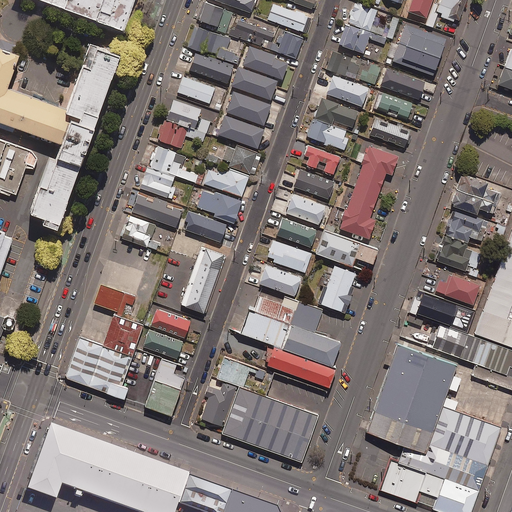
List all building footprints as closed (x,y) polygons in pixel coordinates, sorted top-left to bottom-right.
[(43,0),(128,31),(139,0),(43,0)] [(247,0),(214,0),(237,8),(237,10),(253,15),(256,8),(246,5),(247,0)] [(431,0),(411,0),(408,11),(425,17),(431,0)] [(459,18),(465,0),(440,0),(439,4),(434,2),(425,24),(433,27),(438,15),(453,21),(454,17),(459,18)] [(346,23),(384,37),(386,30),(371,25),(377,10),(354,1),(346,23)] [(204,2),(198,19),(215,26),(214,29),(224,33),(232,13),(204,2)] [(311,17),(273,3),(267,19),(306,32),(311,17)] [(393,39),(399,19),(392,17),(387,37),(393,39)] [(249,41),(254,26),(237,20),(231,35),(249,41)] [(384,37),(346,23),(338,44),(363,53),(368,38),(383,43),(385,37),(384,37)] [(445,38),(405,24),(392,60),(432,74),(445,38)] [(270,48),(272,42),(270,41),(273,33),(254,26),(249,41),(270,48)] [(239,55),(226,50),(230,38),(194,27),(188,46),(201,51),(202,48),(217,53),(216,57),(236,64),(239,55)] [(272,42),(270,48),(295,57),(302,38),(285,31),(283,37),(278,35),(275,43),(272,42)] [(0,119),(69,144),(63,162),(54,158),(38,201),(34,214),(50,220),(48,225),(63,230),(125,55),(95,44),(72,109),(11,88),(23,55),(16,53),(19,45),(2,39),(0,43),(0,119)] [(274,55),(249,45),(242,64),(281,79),(287,63),(273,57),(274,55)] [(511,51),(501,83),(511,86),(511,51)] [(350,58),(332,52),(327,69),(355,78),(359,65),(349,61),(350,58)] [(232,66),(195,53),(189,69),(226,82),(232,66)] [(380,67),(363,62),(358,78),(374,83),(380,67)] [(276,80),(237,66),(230,85),(270,99),(276,80)] [(424,82),(386,68),(380,84),(418,98),(424,82)] [(367,88),(332,75),(326,93),(361,105),(367,88)] [(214,88),(183,77),(178,92),(209,103),(214,88)] [(270,104),(233,90),(226,111),(263,124),(270,104)] [(415,107),(381,95),(376,109),(410,121),(415,107)] [(330,124),(332,119),(351,127),(357,112),(322,98),(314,118),(330,124)] [(200,109),(172,99),(165,120),(164,119),(157,139),(180,147),(185,135),(202,141),(209,121),(197,117),(200,109)] [(263,129),(224,115),(217,134),(257,147),(263,129)] [(330,124),(314,118),(307,136),(343,150),(348,138),(343,137),(346,130),(330,124)] [(409,131),(375,119),(369,134),(403,146),(409,131)] [(0,192),(1,188),(17,194),(27,164),(35,167),(38,158),(32,151),(0,139),(0,192)] [(398,155),(369,144),(339,227),(369,238),(376,219),(370,216),(386,171),(392,173),(398,155)] [(150,166),(174,175),(200,184),(202,177),(179,168),(184,156),(155,145),(148,165),(150,166)] [(261,154),(237,145),(235,150),(227,147),(223,159),(231,162),(230,166),(253,175),(261,154)] [(308,145),(301,162),(332,174),(339,156),(308,145)] [(219,158),(205,153),(203,159),(217,164),(219,158)] [(174,175),(150,166),(149,167),(148,166),(140,187),(171,199),(175,188),(170,186),(174,175)] [(228,171),(221,169),(220,171),(209,168),(203,183),(241,196),(248,174),(229,168),(228,171)] [(334,182),(299,169),(293,186),(328,198),(334,182)] [(461,176),(457,188),(497,203),(500,193),(486,188),(489,183),(465,174),(464,177),(461,176)] [(497,203),(457,188),(451,203),(455,204),(454,206),(477,215),(480,209),(493,214),(497,203)] [(222,197),(203,190),(197,207),(213,212),(212,215),(233,223),(241,200),(223,194),(222,197)] [(181,223),(159,215),(165,200),(138,191),(135,200),(137,201),(133,213),(179,229),(181,223)] [(324,207),(292,196),(286,212),(318,224),(324,207)] [(484,218),(455,208),(455,211),(452,210),(450,217),(448,218),(446,223),(447,225),(445,232),(447,233),(447,234),(468,242),(470,236),(481,240),(488,220),(484,219),(484,218)] [(159,241),(151,239),(156,223),(128,214),(120,237),(156,249),(159,241)] [(226,225),(195,215),(189,230),(221,240),(226,225)] [(315,231),(282,219),(276,234),(310,246),(315,231)] [(506,226),(497,223),(494,233),(503,236),(506,226)] [(378,248),(324,229),(316,252),(352,265),(355,256),(373,262),(378,248)] [(511,345),(511,229),(475,333),(511,345)] [(0,280),(15,239),(6,236),(7,233),(0,230),(0,280)] [(438,258),(437,260),(465,270),(466,270),(470,271),(471,266),(476,267),(481,253),(466,247),(468,242),(446,234),(446,236),(444,235),(441,242),(439,243),(437,248),(438,250),(436,257),(438,258)] [(312,252),(273,240),(268,255),(275,258),(274,261),(305,271),(312,252)] [(229,253),(207,245),(185,305),(207,313),(229,253)] [(302,277),(267,264),(260,282),(295,295),(302,277)] [(356,272),(334,264),(331,273),(326,271),(321,284),(324,285),(317,302),(345,312),(354,286),(351,284),(356,272)] [(439,279),(435,289),(473,303),(480,284),(452,274),(452,275),(449,273),(446,281),(439,279)] [(132,293),(102,282),(95,301),(125,312),(132,293)] [(476,309),(419,289),(417,294),(415,293),(409,312),(439,323),(467,333),(476,309)] [(298,301),(284,296),(282,303),(259,295),(254,310),(291,323),(298,301)] [(298,301),(291,323),(326,336),(327,334),(315,330),(323,309),(298,301)] [(196,318),(161,306),(154,326),(189,339),(196,318)] [(249,308),(241,332),(267,341),(282,347),(291,323),(254,310),(249,308)] [(107,342),(139,354),(150,324),(117,313),(107,342)] [(282,347),(332,365),(341,341),(326,336),(291,323),(282,347)] [(511,349),(467,333),(439,323),(436,333),(431,331),(427,345),(476,363),(472,374),(511,388),(511,349)] [(190,341),(153,328),(148,343),(184,356),(190,341)] [(107,342),(83,333),(67,376),(124,396),(139,354),(107,342)] [(282,347),(267,341),(266,360),(268,361),(267,364),(329,386),(336,366),(332,365),(282,347)] [(456,364),(398,343),(366,431),(405,445),(426,452),(429,444),(443,405),(449,388),(457,391),(461,378),(452,375),(456,364)] [(265,370),(225,356),(217,377),(243,386),(249,370),(256,373),(255,376),(262,379),(265,370)] [(186,378),(160,369),(147,403),(174,413),(186,378)] [(233,394),(208,385),(204,396),(208,397),(201,418),(222,425),(233,394)] [(318,414),(238,386),(221,433),(301,461),(318,414)] [(501,426),(443,405),(429,444),(487,464),(501,426)] [(82,482),(98,438),(53,422),(29,487),(57,497),(62,482),(79,488),(82,482)] [(182,511),(186,501),(196,474),(98,438),(82,482),(165,511),(182,511)] [(426,471),(444,477),(478,490),(487,464),(429,444),(426,452),(405,445),(399,461),(426,471)] [(399,461),(390,458),(379,489),(415,502),(419,490),(437,497),(444,477),(426,471),(399,461)] [(228,511),(237,488),(196,474),(186,501),(216,511),(228,511)] [(444,511),(470,511),(478,490),(444,477),(437,497),(433,508),(444,511)] [(284,511),(287,506),(237,488),(228,511),(284,511)]
